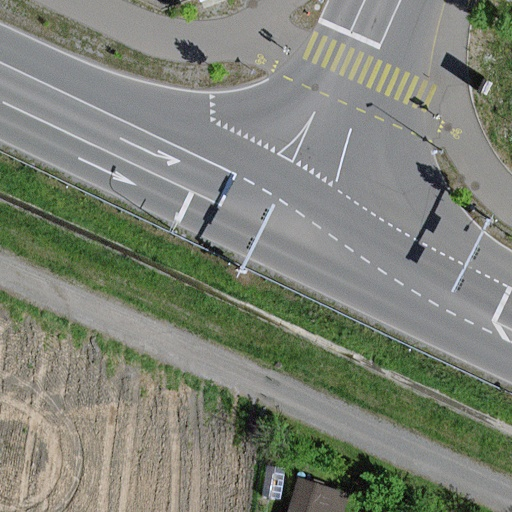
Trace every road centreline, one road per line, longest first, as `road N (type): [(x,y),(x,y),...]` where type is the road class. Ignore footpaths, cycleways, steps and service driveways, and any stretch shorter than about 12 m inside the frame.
road 1 (track): [(0,247),(511,485)]
road 2 (primary): [(303,228),(0,84)]
road 3 (unclassified): [(303,228),(398,0)]
road 4 (primary): [(511,327),(303,228)]
